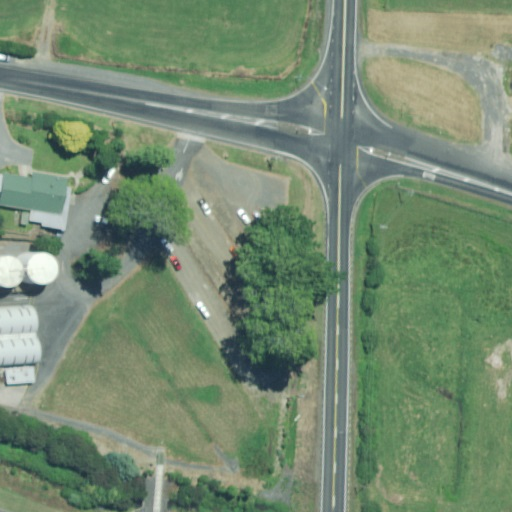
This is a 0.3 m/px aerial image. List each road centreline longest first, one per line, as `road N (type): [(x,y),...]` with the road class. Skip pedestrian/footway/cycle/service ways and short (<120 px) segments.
road 1 (primary): [(346,141),(329,511)]
road 2 (tertiary): [(346,141),(0,77)]
road 3 (tertiary): [(511,192),(346,141)]
road 4 (primary): [(343,0),(346,141)]
